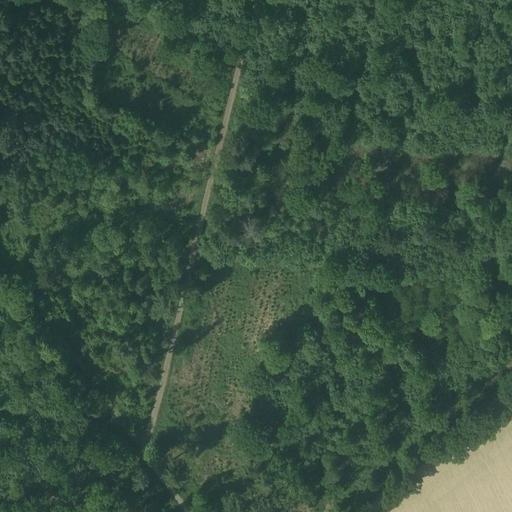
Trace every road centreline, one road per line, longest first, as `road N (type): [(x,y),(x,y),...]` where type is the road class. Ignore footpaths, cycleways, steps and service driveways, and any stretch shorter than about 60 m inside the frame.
road 1 (track): [(253,0),(144,451)]
road 2 (track): [(0,251),(188,511)]
